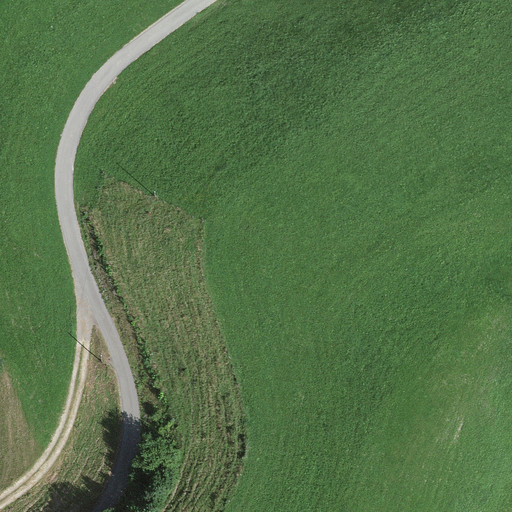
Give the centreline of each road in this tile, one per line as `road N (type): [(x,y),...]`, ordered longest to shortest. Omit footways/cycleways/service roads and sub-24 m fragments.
road 1 (track): [(201,0),(106,74),(82,109),(65,165),(67,219),(132,407),(127,459),(102,511)]
road 2 (track): [(0,502),(60,438),(75,396),(89,286)]
